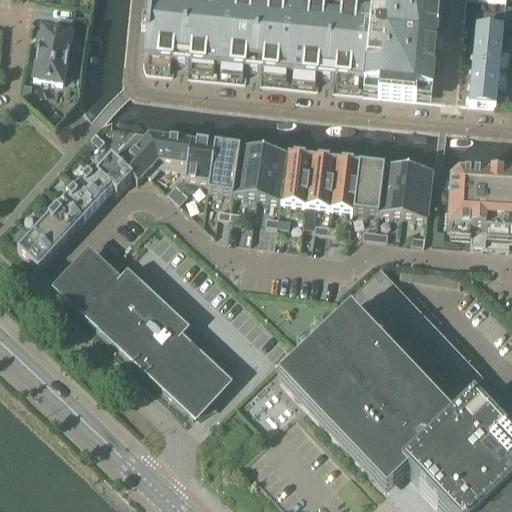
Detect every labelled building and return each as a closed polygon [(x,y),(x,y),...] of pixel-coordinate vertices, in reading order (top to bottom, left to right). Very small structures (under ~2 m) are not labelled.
[(178,0),(178,1),(162,0),(148,0),(142,68),(363,90),(363,93),(376,95),(376,102),(415,106),(416,98),(430,99),(439,0),(371,0),(370,20),(333,16),(331,16),(195,3),(195,0),(178,0)] [(58,37),(41,34),(32,86),(61,91),(71,39),(69,39),(71,26),(60,24),(58,37)] [(502,33),(475,31),(471,71),(498,73),(502,33)] [(498,73),(471,71),(467,111),(495,113),(498,73)] [(95,140),(89,146),(98,154),(104,148),(95,140)] [(148,142),(119,172),(119,173),(131,185),(136,190),(145,181),(157,169),(148,142)] [(148,142),(157,169),(160,176),(185,179),(187,180),(191,148),(148,142)] [(215,151),(191,148),(187,180),(185,179),(183,188),(207,192),(209,192),(215,151)] [(238,155),(215,151),(209,192),(207,192),(206,199),(232,203),(238,155)] [(262,158),(238,155),(232,203),(255,206),(262,158)] [(285,161),(262,158),(255,206),(279,210),(285,161)] [(310,164),(285,161),(279,210),(304,213),(310,164)] [(119,172),(110,164),(96,180),(95,181),(112,196),(111,197),(116,201),(131,185),(119,173),(119,172)] [(334,167),(310,164),(304,213),(328,216),(334,167)] [(358,170),(334,167),(328,216),(352,219),(358,170)] [(160,176),(157,169),(145,181),(150,186),(160,176)] [(382,173),(358,170),(352,219),(376,222),(382,173)] [(406,176),(382,173),(376,222),(401,225),(406,176)] [(96,180),(91,176),(76,193),(97,212),(111,197),(112,196),(95,181),(96,180)] [(431,179),(406,176),(401,225),(425,228),(431,179)] [(511,185),(457,182),(448,190),(445,239),(469,240),(469,254),(507,256),(508,242),(511,242),(511,185)] [(173,206),(181,197),(175,192),(167,201),(173,206)] [(97,212),(76,193),(61,209),(83,228),(97,212)] [(187,203),(181,197),(173,206),(178,212),(187,203)] [(83,228),(61,209),(46,225),(68,244),(83,228)] [(229,219),(217,217),(216,225),(228,227),(229,219)] [(241,220),(229,219),(228,227),(240,229),(241,220)] [(277,226),(265,224),(264,232),(276,234),(277,226)] [(68,244),(46,225),(32,241),(53,260),(68,244)] [(289,227),(277,226),(276,234),(288,235),(289,227)] [(326,233),(314,231),(313,240),(325,241),(326,233)] [(338,234),(326,233),(325,241),(337,242),(338,234)] [(374,239),(362,237),(361,245),(373,247),(374,239)] [(386,240),(374,239),(373,247),(385,248),(386,240)] [(53,260),(32,241),(16,257),(37,277),(53,260)] [(423,245),(411,243),(410,251),(422,252),(423,245)] [(88,262),(56,295),(194,424),(226,391),(179,347),(189,336),(126,278),(116,288),(88,262)] [(291,385),(294,389),(292,390),(292,391),(291,392),(291,393),(290,394),(290,395),(290,397),(290,398),(290,399),(291,400),(291,401),(292,402),(296,406),(298,407),(299,407),(300,407),(302,408),(304,407),(305,407),(307,406),(308,405),(308,404),(319,415),(318,415),(316,417),(315,418),(315,419),(315,421),(315,422),(315,423),(315,424),(315,425),(316,426),(316,427),(317,428),(320,432),(321,432),(322,433),(325,434),(326,434),(327,434),(329,433),(331,432),(332,431),(333,430),(343,441),(342,442),(341,443),(340,445),(340,447),(339,448),(339,449),(339,450),(340,451),(340,452),(341,453),(342,454),(345,458),(346,459),(347,459),(349,460),(352,460),(354,459),(356,458),(357,457),(358,456),(368,467),(366,469),(365,470),(365,471),(364,472),(364,473),(364,474),(364,475),(364,477),(365,478),(365,479),(366,480),(370,484),(372,485),(373,486),(375,486),(376,486),(378,486),(380,485),(381,484),(382,484),(382,483),(399,467),(404,473),(401,476),(435,511),(511,511),(511,461),(494,442),(488,448),(477,436),(489,425),(472,407),(467,412),(459,403),(480,383),(379,277),(351,303),(363,317),(291,385)]
